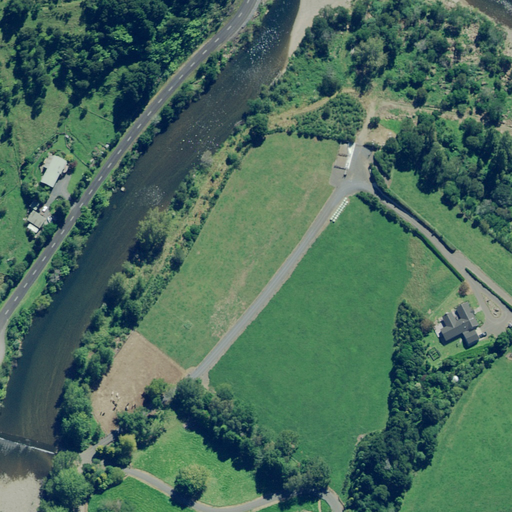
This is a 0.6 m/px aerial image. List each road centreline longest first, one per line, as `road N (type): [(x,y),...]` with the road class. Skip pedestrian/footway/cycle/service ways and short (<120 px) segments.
road 1 (unclassified): [(0,315),(131,140),(259,0)]
road 2 (track): [(205,511),(144,473),(0,432)]
road 3 (track): [(337,511),(331,496),(294,492),(220,511)]
